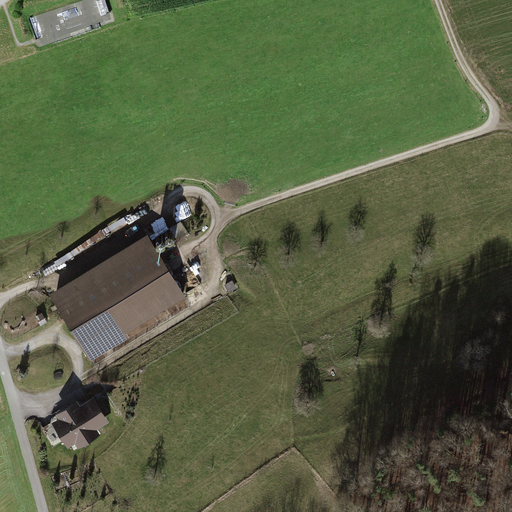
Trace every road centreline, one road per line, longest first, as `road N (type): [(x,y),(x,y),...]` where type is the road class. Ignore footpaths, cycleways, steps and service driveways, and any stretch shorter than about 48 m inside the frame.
road 1 (track): [(502,124),(241,212),(178,194),(75,267),(0,299)]
road 2 (residential): [(0,353),(43,511)]
road 3 (track): [(438,0),(502,124)]
